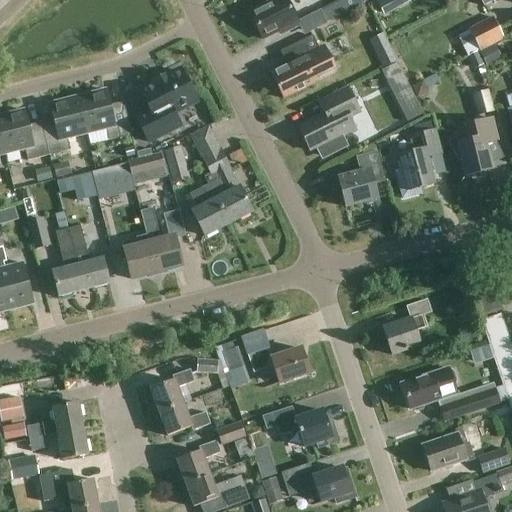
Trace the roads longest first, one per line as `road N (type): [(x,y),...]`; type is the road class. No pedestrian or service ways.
road 1 (residential): [(0,354),(321,271)]
road 2 (residential): [(321,271),(200,26)]
road 3 (residential): [(399,511),(321,271)]
road 4 (residential): [(0,104),(114,67),(200,26)]
road 5 (residential): [(321,271),(511,220)]
